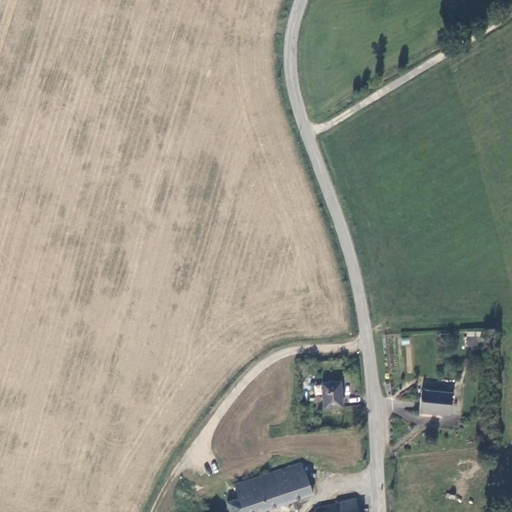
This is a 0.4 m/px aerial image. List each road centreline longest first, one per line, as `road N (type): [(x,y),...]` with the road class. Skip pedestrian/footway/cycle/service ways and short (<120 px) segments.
road 1 (tertiary): [(306,136),(357,287),(381,511)]
road 2 (track): [(152,511),(261,363),(367,343)]
road 3 (unclassified): [(306,136),(511,10)]
road 4 (tertiary): [(299,0),(288,68),(306,136)]
